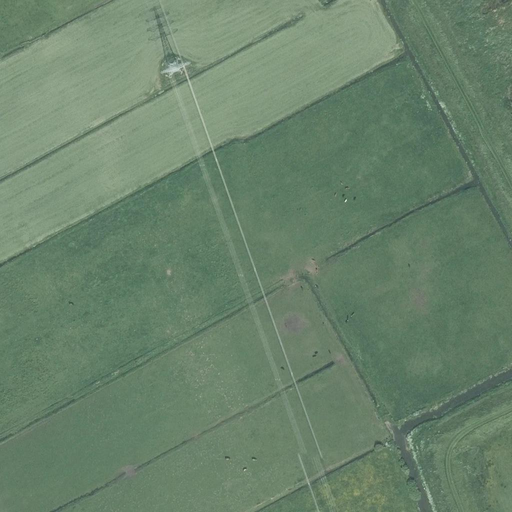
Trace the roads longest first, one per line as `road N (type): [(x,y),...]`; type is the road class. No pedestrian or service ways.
road 1 (track): [(410,0),(511,191)]
road 2 (track): [(511,405),(439,446),(436,461),(456,511)]
